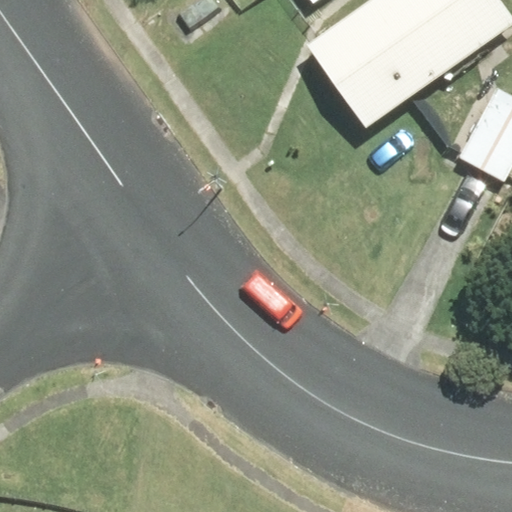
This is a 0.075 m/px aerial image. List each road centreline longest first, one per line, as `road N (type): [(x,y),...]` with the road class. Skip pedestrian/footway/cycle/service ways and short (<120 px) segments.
road 1 (residential): [(145,224),(246,337),(308,389),(396,442),(511,462)]
road 2 (residential): [(0,8),(145,224)]
road 3 (residential): [(0,342),(145,224)]
